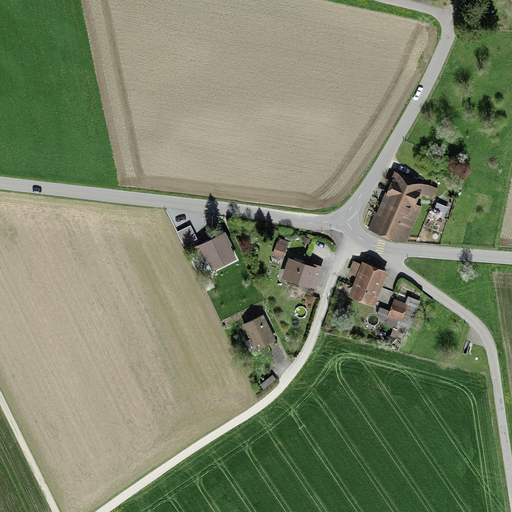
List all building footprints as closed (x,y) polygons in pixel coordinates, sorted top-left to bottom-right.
[(376,213),(369,229),(396,240),(418,188),(428,192),(427,195),(432,197),(437,185),(397,168),(395,172),(399,173),(389,195),(381,215),(376,213)] [(178,231),(184,245),(196,239),(189,226),(178,231)] [(206,253),(214,268),(234,258),(222,234),(212,239),(196,247),(200,256),(206,253)] [(282,256),(285,248),(276,245),(274,251),(278,253),(278,255),(282,256)] [(290,260),(285,276),(308,284),(309,280),(316,282),(321,268),(314,265),(313,268),(302,264),(290,260)] [(366,266),(354,295),(371,301),(377,286),(383,288),(384,285),(381,284),(385,273),(375,269),(366,266)] [(393,306),(390,315),(400,319),(404,310),(393,306)] [(262,315),(244,324),(251,338),(245,340),(251,351),(265,344),(274,340),(262,315)]
